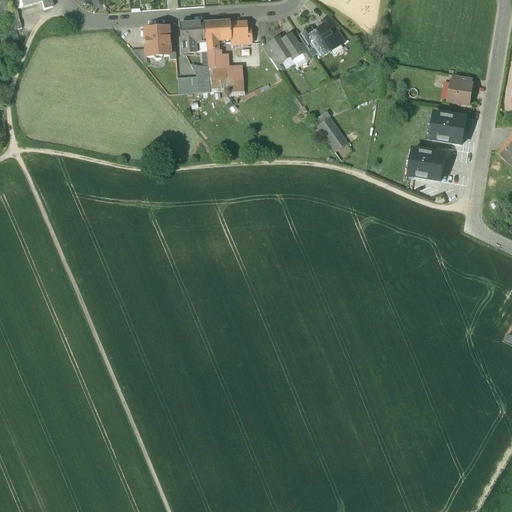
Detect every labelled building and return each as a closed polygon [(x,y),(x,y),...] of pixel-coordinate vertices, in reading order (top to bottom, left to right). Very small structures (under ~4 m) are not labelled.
[(19,0),(11,0),(15,10),(16,10),(23,8),(19,0)] [(40,0),(19,0),(23,8),(41,3),(40,0)] [(49,0),(40,0),(41,3),(43,11),(52,8),(49,0)] [(0,45),(21,42),(19,29),(23,29),(21,14),(13,15),(11,2),(0,3),(0,45)] [(328,18),(320,24),(323,28),(324,27),(328,33),(338,26),(328,18)] [(218,23),(202,24),(203,44),(205,44),(206,53),(217,53),(217,52),(216,49),(215,43),(229,42),(230,47),(251,45),(250,32),(246,32),(246,23),(218,25),(218,23)] [(202,24),(179,26),(181,55),(194,54),(194,44),(203,44),(202,24)] [(157,27),(153,27),(151,30),(151,31),(143,31),(145,51),(145,59),(146,59),(153,58),(153,59),(155,61),(160,61),(162,58),(168,57),(169,57),(168,47),(167,30),(160,30),(160,29),(157,27)] [(323,28),(314,34),(311,29),(303,34),(310,44),(309,44),(319,59),(331,52),(330,51),(342,43),(337,34),(331,38),(328,33),(324,27),(323,28)] [(310,44),(303,34),(298,38),(302,44),(304,48),(309,44),(310,44)] [(297,47),(290,36),(280,42),(280,43),(290,58),(290,59),(292,62),(301,56),(302,55),(297,47)] [(290,58),(280,43),(280,42),(278,39),(267,46),(275,57),(280,65),(281,64),(290,59),(290,58)] [(194,44),(194,54),(200,53),(202,69),(208,70),(206,53),(205,44),(203,44),(194,44)] [(304,48),(302,44),(297,47),(302,55),(301,56),(306,63),(312,60),(304,48)] [(145,51),(130,52),(141,64),(146,64),(146,59),(145,59),(145,51)] [(217,53),(206,53),(208,70),(209,70),(210,90),(228,89),(229,97),(243,96),(241,68),(227,69),(227,56),(220,57),(219,54),(217,52),(217,53)] [(280,65),(275,57),(270,60),(277,72),(283,68),(281,64),(280,65)] [(202,69),(191,68),(196,79),(197,95),(210,94),(208,70),(202,69)] [(471,80),(454,77),(453,83),(470,86),(471,80)] [(196,79),(177,80),(178,96),(197,95),(196,79)] [(453,83),(451,83),(448,103),(469,107),(472,86),(470,86),(453,83)] [(315,121),(319,127),(329,120),(330,119),(326,113),(315,121)] [(462,146),(466,120),(434,115),(430,141),(462,146)] [(346,146),(329,120),(319,127),(317,129),(320,133),(334,154),(346,146)] [(511,137),(496,154),(504,161),(505,163),(511,155),(511,137)] [(444,155),(413,151),(409,178),(440,182),(444,155)]
